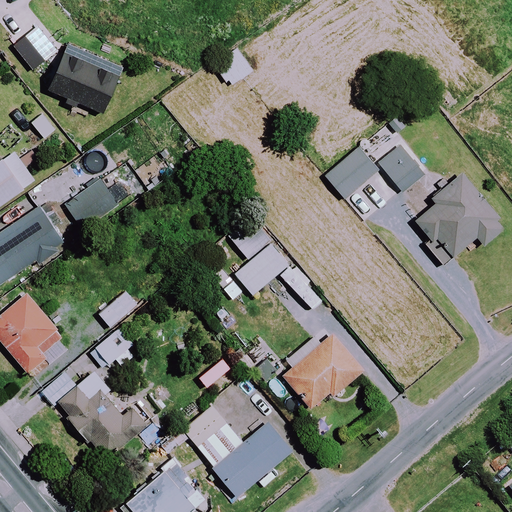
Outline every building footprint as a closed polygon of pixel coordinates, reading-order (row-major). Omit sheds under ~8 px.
[(44,0),(9,0),(0,8),(0,49),(3,48),(12,59),(60,18),(44,0)] [(124,51),(62,28),(49,63),(111,85),(124,51)] [(252,70),(235,48),(213,65),(230,87),(252,70)] [(53,130),(40,114),(30,122),(44,138),(53,130)] [(421,174),(398,146),(378,163),(401,191),(421,174)] [(0,205),(34,181),(14,152),(0,161),(0,205)] [(140,184),(127,170),(117,178),(129,193),(140,184)] [(504,227),(460,173),(431,197),(436,202),(414,220),(430,239),(424,244),(441,265),(475,237),(482,245),(504,227)] [(73,217),(82,230),(118,205),(100,179),(64,204),(73,217)] [(67,244),(56,229),(40,206),(0,234),(0,284),(35,259),(39,264),(67,244)] [(269,240),(250,217),(228,236),(246,259),(269,240)] [(288,264),(271,244),(235,275),(252,295),(288,264)] [(143,299),(132,286),(99,313),(110,327),(143,299)] [(63,335),(27,292),(0,314),(0,341),(29,376),(48,359),(42,352),(63,335)] [(127,348),(116,333),(96,348),(107,363),(127,348)] [(361,370),(333,334),(282,374),(309,410),(361,370)] [(280,363),(260,345),(245,362),(264,380),(280,363)] [(130,415),(93,370),(54,402),(87,442),(90,440),(105,458),(145,425),(134,412),(130,415)] [(240,441),(213,406),(183,429),(234,496),(291,452),(267,421),(240,441)] [(168,456),(186,439),(172,424),(154,440),(168,456)] [(133,498),(144,511),(216,511),(221,509),(180,459),(133,498)]
